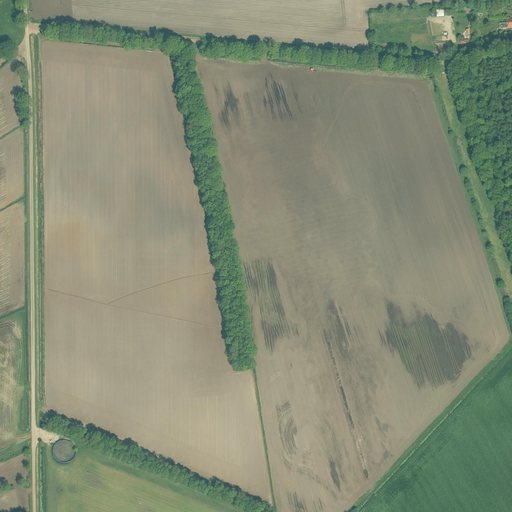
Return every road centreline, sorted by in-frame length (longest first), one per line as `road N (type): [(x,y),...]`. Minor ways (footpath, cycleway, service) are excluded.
road 1 (unclassified): [(34,511),(25,0)]
road 2 (track): [(511,41),(439,63),(27,27)]
